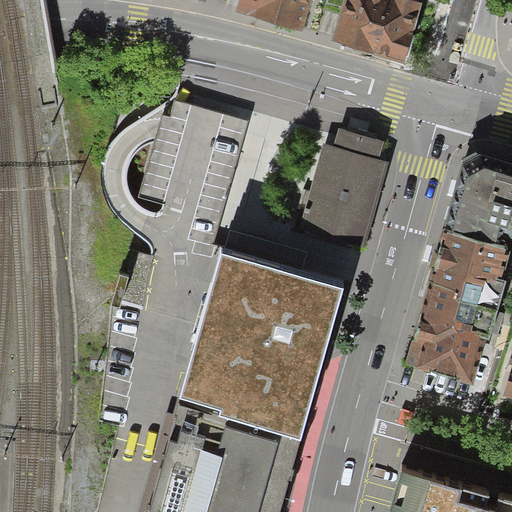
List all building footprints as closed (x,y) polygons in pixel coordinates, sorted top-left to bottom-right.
[(303,33),(313,0),(241,0),(237,13),(303,33)] [(421,0),(344,0),(334,35),(404,57),(422,0),(421,0)] [(107,304),(96,420),(168,440),(223,259),(224,254),(208,242),(242,117),(160,98),(135,195),(159,199),(135,309),(107,304)] [(378,136),(338,124),(332,143),(324,141),(299,223),(366,243),(392,160),(382,157),(387,139),(378,136)] [(511,168),(466,155),(448,226),(505,241),(505,237),(511,239),(511,168)] [(505,241),(448,226),(409,360),(472,377),(505,241)] [(223,259),(182,397),(225,409),(223,417),(302,440),(344,295),(346,289),(224,254),(223,259)] [(511,341),(496,398),(511,402),(511,341)] [(225,409),(182,397),(172,429),(168,440),(147,511),(278,511),(280,507),(281,503),(285,489),(286,485),(291,467),(296,449),(302,440),(223,417),(225,409)] [(511,511),(511,504),(401,474),(390,511),(511,511)]
